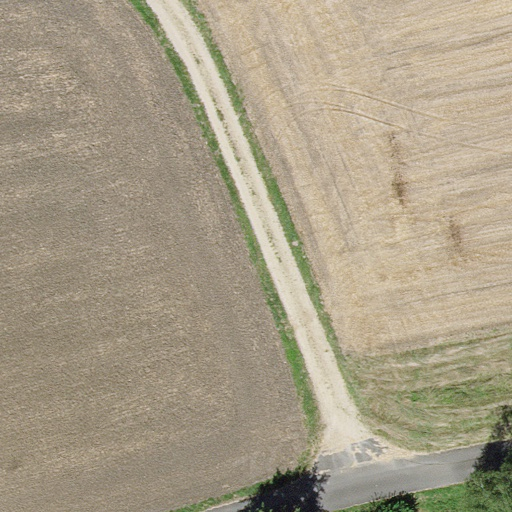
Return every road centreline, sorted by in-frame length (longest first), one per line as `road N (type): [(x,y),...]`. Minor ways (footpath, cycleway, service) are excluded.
road 1 (track): [(362,483),(174,23),(156,0)]
road 2 (unclassified): [(259,511),(362,483),(511,456)]
